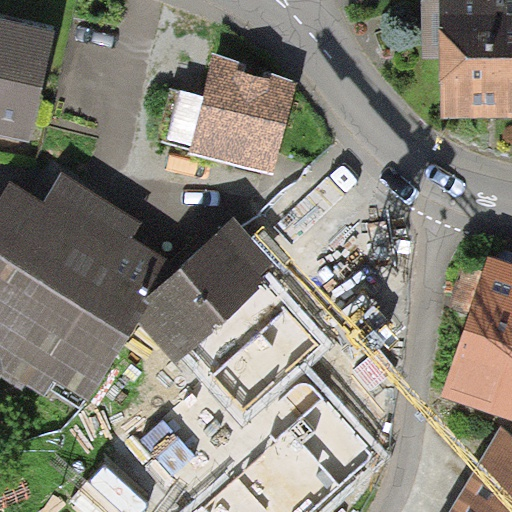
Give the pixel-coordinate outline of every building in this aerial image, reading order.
[(511,0),(438,0),(438,121),(511,120),(511,0)] [(0,142),(30,150),(58,38),(0,23),(0,142)] [(301,85),(218,60),(205,104),(174,95),(161,137),(194,147),(192,155),(273,179),(301,85)] [(0,377),(1,377),(29,389),(133,242),(142,226),(60,177),(45,206),(10,190),(0,204),(0,377)] [(237,221),(146,306),(150,310),(132,344),(174,397),(130,436),(170,478),(202,448),(214,461),(180,490),(196,511),(328,511),(380,461),(392,434),(343,380),(326,396),(311,379),(366,323),(320,268),(303,281),(284,256),(272,264),(237,221)] [(150,310),(146,306),(161,260),(133,242),(29,389),(46,401),(58,386),(88,404),(132,344),(150,310)] [(511,265),(497,260),(446,400),(511,423),(511,265)] [(511,511),(511,441),(502,435),(453,511),(511,511)]
